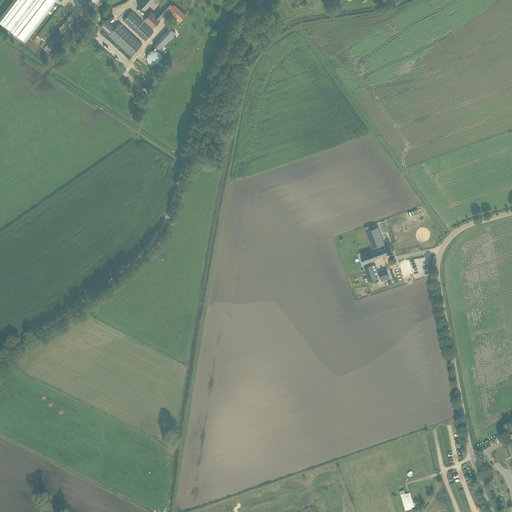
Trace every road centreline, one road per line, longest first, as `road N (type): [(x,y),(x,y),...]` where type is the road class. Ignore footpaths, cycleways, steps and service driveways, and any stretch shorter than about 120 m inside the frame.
road 1 (unclassified): [(0,371),(149,242),(164,217),(204,82),(243,11)]
road 2 (unclassified): [(492,511),(470,456),(436,260),(454,231),(511,212)]
